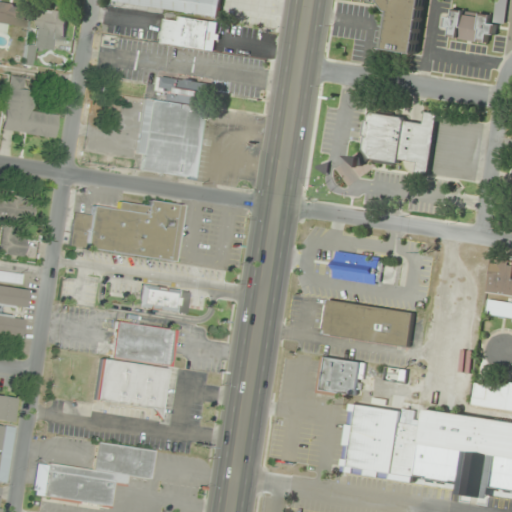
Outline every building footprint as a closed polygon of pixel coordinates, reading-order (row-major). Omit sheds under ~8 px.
[(221,17),(222,0),(114,0),(114,3),(221,17)] [(416,54),(423,0),(354,0),(354,1),(390,6),(384,49),(416,54)] [(508,0),(496,0),(495,15),(454,10),(453,18),(447,17),(445,28),(451,29),(450,39),(487,43),(488,34),(496,35),(497,21),(505,23),(508,0)] [(0,30),(6,31),(7,24),(25,26),(28,6),(0,2),(0,30)] [(65,41),(68,12),(38,8),(34,46),(26,46),(24,64),(32,65),(34,47),(53,50),(54,40),(65,41)] [(216,51),(220,22),(165,15),(162,44),(216,51)] [(2,131),(55,138),(58,115),(31,112),(34,90),(24,88),(25,78),(10,76),(2,131)] [(143,97),(136,154),(141,154),(140,171),(195,178),(206,82),(159,77),(156,98),(143,97)] [(364,157),(418,164),(417,175),(429,176),(437,114),(426,112),(425,121),(369,114),(364,157)] [(31,220),(32,197),(0,194),(0,216),(2,216),(0,244),(0,254),(24,256),(25,236),(14,236),(15,219),(31,220)] [(172,261),(180,204),(147,200),(146,205),(118,201),(117,209),(92,205),(91,215),(73,212),(69,246),(172,261)] [(335,252),(334,259),(333,258),(331,270),(333,271),(332,277),(332,278),(331,278),(374,285),(374,282),(378,258),(335,252)] [(511,262),(490,261),(487,298),(489,298),(487,322),(511,324),(511,262)] [(21,272),(0,271),(0,280),(21,281),(21,272)] [(175,312),(176,305),(185,306),(188,290),(140,284),(136,306),(175,312)] [(25,289),(0,286),(0,304),(23,308),(25,289)] [(413,313),(328,300),(322,335),(408,348),(413,313)] [(0,333),(18,337),(21,318),(0,314),(0,333)] [(322,356),(316,393),(358,400),(364,363),(322,356)] [(98,359),(163,369),(155,420),(148,409),(92,400),(98,359)] [(511,385),(475,383),(473,407),(511,410),(511,385)] [(0,420),(12,421),(13,397),(0,396),(0,420)] [(511,422),(425,411),(424,421),(407,419),(408,411),(351,404),(342,472),(414,482),(419,445),(511,457),(511,422)] [(13,427),(3,426),(0,450),(0,482),(7,483),(13,427)] [(31,495),(109,506),(112,484),(124,485),(126,476),(150,480),(154,450),(96,442),(92,470),(46,463),(45,471),(35,469),(31,495)]
